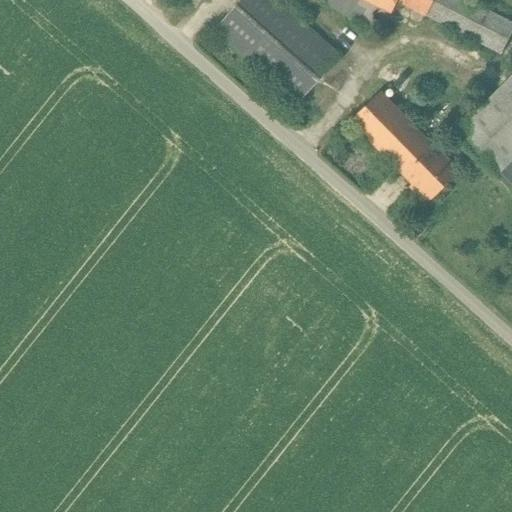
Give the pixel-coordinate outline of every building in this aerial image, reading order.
[(340,56),(278,0),(241,0),(214,31),(297,104),(340,56)] [(326,0),(325,4),(381,33),(398,1),(426,15),(433,0),(326,0)] [(511,32),(511,22),(468,0),(433,0),(426,15),(501,54),(511,32)] [(511,76),(454,134),(496,176),(511,160),(511,76)] [(414,127),(380,92),(351,120),(404,174),(433,146),(428,141),(414,127)] [(433,146),(404,174),(414,184),(411,187),(427,203),(459,173),(433,146)] [(511,160),(496,176),(511,192),(511,160)]
